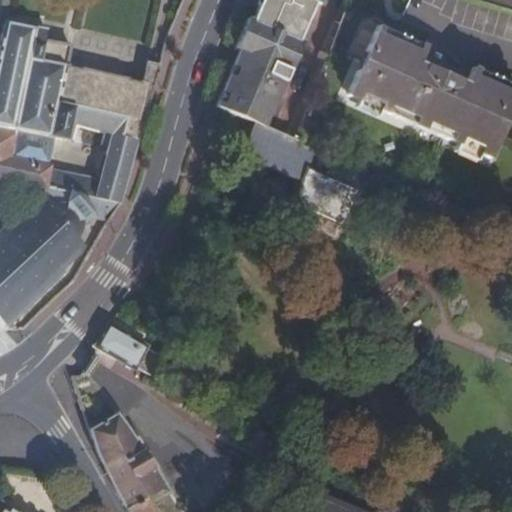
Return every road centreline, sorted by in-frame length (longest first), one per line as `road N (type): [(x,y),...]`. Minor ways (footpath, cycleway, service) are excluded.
road 1 (secondary): [(71,331),(121,270),(155,207),(219,0)]
road 2 (residential): [(33,385),(108,511)]
